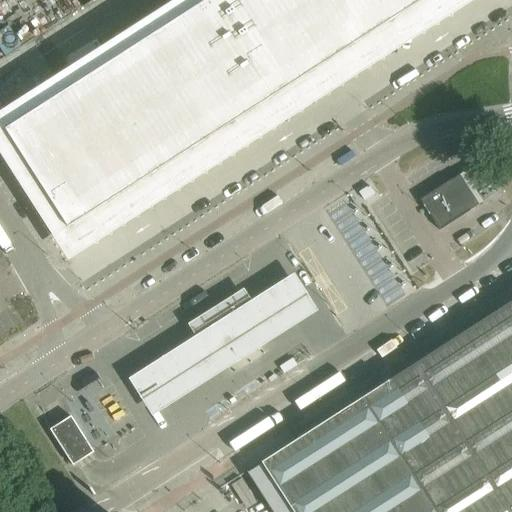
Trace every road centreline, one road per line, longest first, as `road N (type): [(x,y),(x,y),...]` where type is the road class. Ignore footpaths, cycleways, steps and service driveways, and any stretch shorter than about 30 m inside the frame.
road 1 (tertiary): [(99,511),(491,262),(511,239)]
road 2 (tertiary): [(511,116),(413,133),(106,331)]
